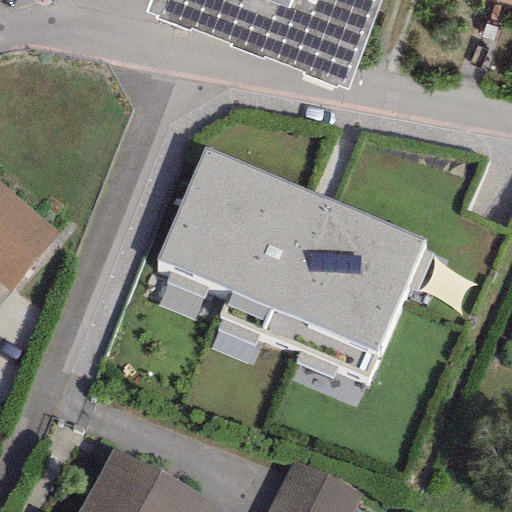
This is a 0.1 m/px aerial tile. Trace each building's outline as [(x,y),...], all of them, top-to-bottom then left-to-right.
[(378,0),(146,0),(142,12),(155,17),(153,20),(187,33),(188,29),(229,44),(228,47),(260,60),(261,57),(301,72),(299,76),(335,90),(336,87),(345,90),(378,0)] [(423,239),(202,146),(154,259),(228,290),(218,314),(365,376),(423,239)] [(0,185),(0,284),(8,291),(57,234),(0,185)] [(208,511),(213,503),(108,449),(75,511),(208,511)] [(348,511),(357,494),(290,462),(266,511),(348,511)]
